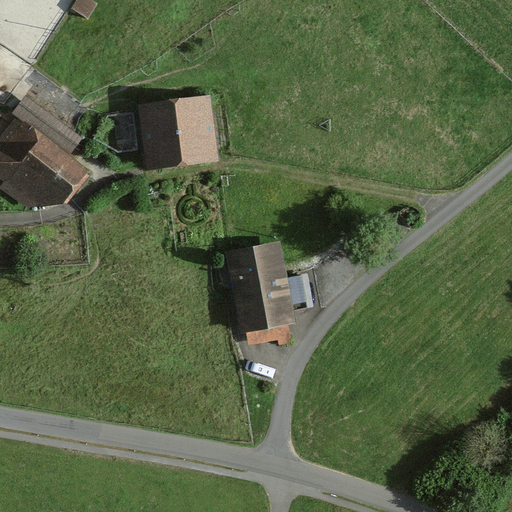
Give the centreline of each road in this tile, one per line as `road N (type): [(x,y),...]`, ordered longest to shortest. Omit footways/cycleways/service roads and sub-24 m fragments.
road 1 (unclassified): [(511,158),(332,308),(295,362),(278,469)]
road 2 (tertiary): [(278,469),(0,417)]
road 3 (tertiary): [(417,511),(278,469)]
